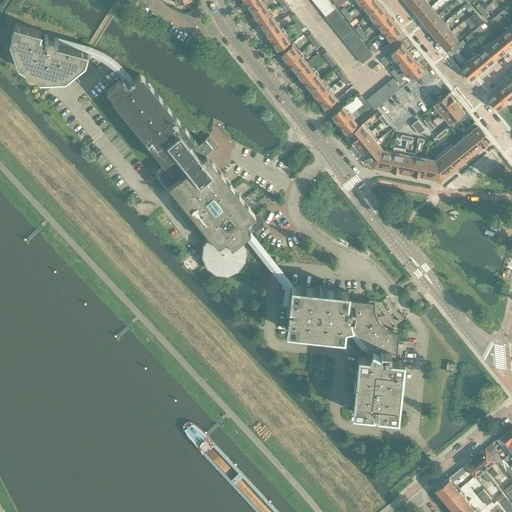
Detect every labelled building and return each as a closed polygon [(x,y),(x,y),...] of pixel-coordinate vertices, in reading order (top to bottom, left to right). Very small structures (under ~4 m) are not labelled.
[(250,11),(263,3),(266,0),(245,0),(244,2),(250,11)] [(312,0),(325,15),(334,8),(327,0),(312,0)] [(364,0),(360,4),(367,13),(379,3),(376,0),(364,0)] [(404,0),(411,8),(420,0),(404,0)] [(417,17),(430,6),(425,0),(420,0),(411,8),(417,16),(417,17)] [(250,11),(257,21),(270,12),(263,3),(250,11)] [(367,13),(375,22),(387,12),(379,3),(367,13)] [(475,6),(480,12),(483,9),(478,3),(475,6)] [(418,17),(424,25),(437,14),(430,6),(417,17),(418,17)] [(324,16),(362,62),(372,54),(334,8),(324,16)] [(257,21),(263,31),(276,22),(270,12),(257,21)] [(375,22),(382,31),(394,21),(387,12),(375,22)] [(424,25),(431,33),(444,23),(437,14),(424,25)] [(299,20),(296,23),(291,28),(297,35),(306,28),(299,20)] [(394,21),(382,31),(390,40),(402,30),(394,21)] [(263,31),(270,40),(283,31),(276,22),(263,31)] [(13,47),(18,62),(19,62),(26,67),(25,67),(39,76),(48,76),(64,76),(64,75),(70,70),(71,71),(83,61),(83,60),(86,52),(87,51),(72,47),(74,43),(57,39),(57,38),(43,34),(43,37),(39,36),(40,30),(14,23),(10,39),(11,39),(14,47),(13,47)] [(431,33),(438,41),(450,31),(444,23),(431,33)] [(511,28),(510,26),(496,38),(501,45),(507,40),(511,46),(511,45),(511,28)] [(468,35),(470,38),(476,33),(474,30),(468,35)] [(283,31),(270,40),(277,50),(289,41),(283,31)] [(450,31),(438,41),(444,49),(457,39),(450,31)] [(496,38),(487,46),(497,58),(511,46),(507,40),(501,45),(496,38)] [(389,52),(396,61),(408,52),(401,42),(389,52)] [(74,43),(72,47),(87,51),(93,53),(96,55),(99,56),(102,57),(104,59),(109,62),(109,63),(112,65),(115,67),(116,69),(118,71),(123,76),(122,77),(106,90),(106,91),(107,90),(165,162),(163,163),(156,169),(169,186),(170,185),(207,155),(212,151),(210,148),(212,146),(206,138),(205,138),(198,144),(194,139),(192,140),(139,74),(131,80),(125,72),(119,66),(111,59),(104,54),(94,49),(74,43)] [(279,54),(287,63),(299,53),(291,44),(279,54)] [(487,46),(478,53),(488,65),(497,58),(487,46)] [(396,61),(404,71),(416,61),(408,52),(396,61)] [(287,63),(294,72),(306,62),(299,53),(287,63)] [(478,53),(469,61),(479,73),(488,65),(478,53)] [(416,61),(404,71),(411,80),(423,70),(416,61)] [(479,73),(469,61),(460,68),(470,80),(479,73)] [(294,72),(302,81),(314,71),(306,62),(294,72)] [(372,68),(376,72),(381,67),(378,63),(372,68)] [(390,72),(395,78),(398,75),(398,74),(401,72),(397,68),(395,70),(393,69),(390,72)] [(302,81),(309,90),(321,80),(314,71),(302,81)] [(398,75),(395,78),(400,84),(403,81),(398,75)] [(345,76),(341,79),(349,88),(352,85),(345,76)] [(393,78),(388,82),(396,92),(401,88),(393,78)] [(309,90),(317,99),(329,89),(321,80),(309,90)] [(388,82),(384,85),(392,95),(396,92),(388,82)] [(511,91),(505,83),(496,90),(506,102),(511,96),(511,91)] [(384,85),(379,89),(388,99),(392,95),(384,85)] [(329,89),(317,99),(324,108),(336,98),(329,89)] [(379,89),(375,92),(383,102),(388,99),(379,89)] [(506,102),(496,90),(487,98),(496,109),(506,102)] [(450,91),(432,106),(439,115),(441,114),(441,113),(456,101),(453,97),(454,96),(450,91)] [(375,92),(371,96),(379,106),(383,102),(375,92)] [(357,98),(362,104),(365,101),(360,95),(357,98)] [(379,106),(371,96),(366,100),(374,110),(379,106)] [(456,101),(441,113),(441,114),(448,122),(451,120),(455,116),(460,113),(463,110),(456,101)] [(330,115),(337,124),(349,115),(342,105),(330,115)] [(349,115),(337,124),(345,134),(357,124),(349,115)] [(465,128),(465,129),(468,132),(480,147),(484,144),(485,145),(490,141),(474,121),(465,128)] [(363,122),(345,137),(349,142),(351,141),(354,145),(371,131),(363,122)] [(371,131),(354,145),(361,153),(376,141),(378,140),(378,139),(371,131)] [(468,132),(460,139),(472,154),(480,147),(468,132)] [(452,145),(451,146),(464,161),(464,160),(472,154),(460,139),(452,145)] [(376,141),(361,153),(372,167),(382,149),(376,141)] [(450,144),(441,151),(455,167),(459,164),(460,166),(465,162),(464,160),(464,161),(451,146),(452,145),(450,144)] [(393,151),(389,170),(394,171),(394,173),(399,174),(400,174),(400,172),(404,151),(405,149),(404,148),(394,146),(393,146),(392,151),(393,151)] [(382,149),(372,167),(389,170),(393,151),(392,151),(382,149)] [(404,151),(400,172),(410,174),(414,155),(415,153),(414,153),(404,151)] [(441,151),(434,157),(434,159),(435,159),(440,180),(440,182),(453,172),(451,171),(455,167),(441,151)] [(244,250),(243,248),(239,240),(240,240),(246,235),(249,232),(253,229),(249,223),(245,226),(244,224),(255,215),(207,155),(170,185),(211,236),(210,237),(211,237),(205,244),(204,245),(205,246),(204,254),(203,255),(204,256),(208,264),(207,264),(208,265),(216,270),(215,271),(217,271),(226,272),(227,272),(227,271),(235,268),(236,268),(237,267),(236,267),(242,260),(243,259),(242,258),(243,250),(244,250)] [(414,155),(410,174),(421,176),(425,157),(414,155)] [(425,157),(421,176),(440,180),(435,159),(434,159),(425,157)] [(249,232),(246,235),(286,285),(285,303),(289,303),(289,305),(288,305),(286,306),(286,309),(287,310),(288,310),(286,330),(343,336),(344,330),(347,330),(352,329),(359,339),(364,345),(367,347),(365,352),(364,355),(358,355),(352,411),(371,413),(371,415),(373,416),(375,417),(377,415),(377,414),(397,416),(403,359),(395,359),(398,332),(390,330),(383,325),(377,318),(374,310),(374,302),(347,299),(348,291),(291,285),(249,232)] [(511,425),(498,436),(505,444),(511,438),(511,425)] [(511,451),(511,438),(505,444),(509,449),(506,451),(501,454),(501,453),(496,458),(499,462),(503,458),(511,452),(511,451)] [(474,456),(485,469),(487,467),(495,461),(484,448),(474,456)] [(474,456),(465,464),(468,468),(476,477),(481,473),(488,481),(491,479),(484,470),(485,469),(474,456)] [(503,458),(499,462),(504,469),(505,469),(509,466),(503,458)] [(497,473),(493,467),(489,470),(494,476),(497,473)] [(434,488),(444,500),(458,489),(452,482),(448,477),(434,488)] [(444,500),(454,511),(467,501),(458,489),(444,500)] [(454,511),(453,511),(476,511),(467,501),(454,511)]
